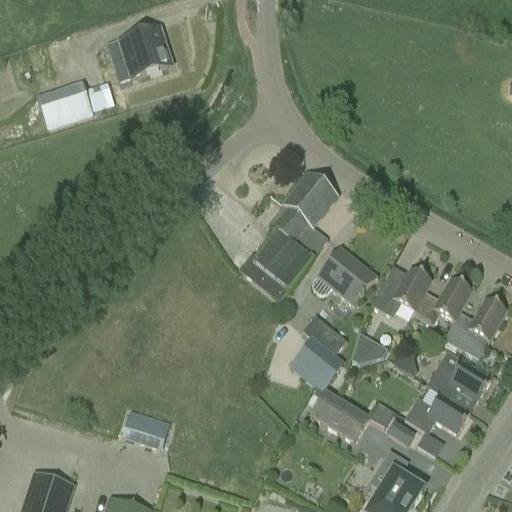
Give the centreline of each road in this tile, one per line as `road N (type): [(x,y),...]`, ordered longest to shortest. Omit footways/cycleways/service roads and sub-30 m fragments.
road 1 (unclassified): [(0,388),(234,146),(281,115)]
road 2 (tertiary): [(511,278),(346,180),(281,115)]
